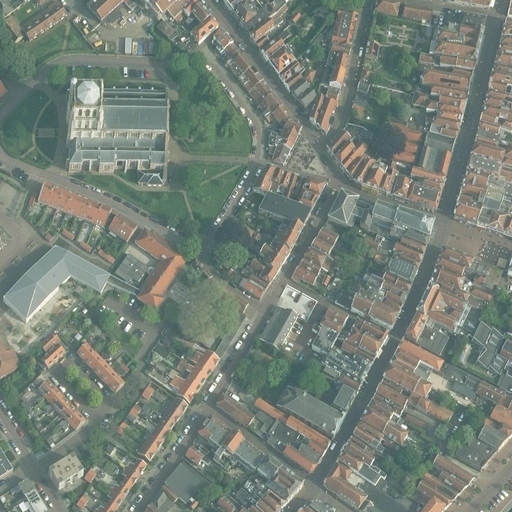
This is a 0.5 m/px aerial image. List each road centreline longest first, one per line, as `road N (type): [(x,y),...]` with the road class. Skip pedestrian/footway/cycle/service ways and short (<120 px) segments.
road 1 (residential): [(21,95),(63,59),(161,62),(197,50),(259,131),(258,161)]
road 2 (residential): [(202,254),(105,199),(0,155)]
road 3 (residential): [(441,222),(496,16)]
road 4 (residential): [(318,148),(205,0)]
road 5 (residential): [(203,405),(344,511)]
road 6 (residential): [(318,148),(338,122),(368,0)]
road 7 (residential): [(113,407),(69,360),(55,374),(98,419)]
road 8 (residential): [(264,307),(335,183)]
road 9 (residential): [(133,511),(203,405)]
